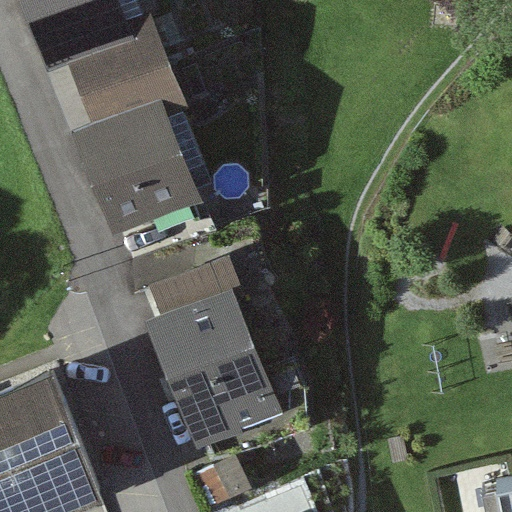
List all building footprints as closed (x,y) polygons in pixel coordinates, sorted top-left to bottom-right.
[(128,0),(26,0),(49,55),(71,47),(137,20),(128,0)] [(137,20),(71,47),(99,117),(163,92),(190,81),(162,10),(137,20)] [(99,117),(74,127),(116,225),(204,188),(163,92),(99,117)] [(152,276),(164,304),(236,272),(245,268),(233,241),(152,276)] [(164,304),(151,310),(202,441),(248,418),(244,413),(286,397),(236,272),(164,304)] [(55,368),(0,389),(0,511),(59,511),(105,495),(73,412),(55,368)] [(238,447),(215,459),(231,491),(254,479),(238,447)] [(511,511),(511,457),(488,462),(497,511),(511,511)] [(231,491),(215,459),(196,469),(210,503),(231,491)] [(248,511),(237,501),(216,511),(248,511)]
